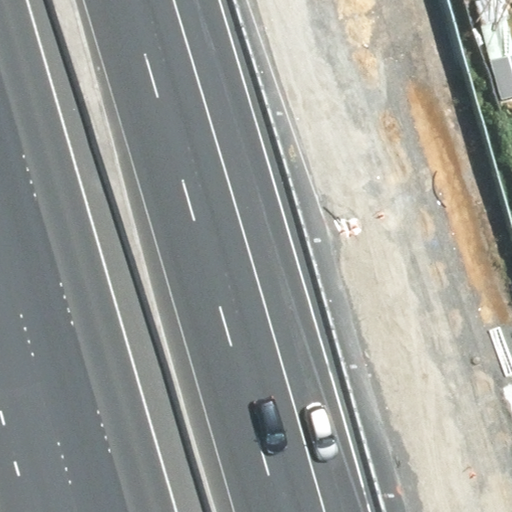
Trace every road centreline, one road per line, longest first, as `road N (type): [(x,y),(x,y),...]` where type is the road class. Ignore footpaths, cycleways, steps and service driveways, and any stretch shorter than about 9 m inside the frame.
road 1 (motorway): [(153,26),(368,511)]
road 2 (motorway): [(153,26),(294,511)]
road 3 (motorway): [(126,511),(0,76)]
